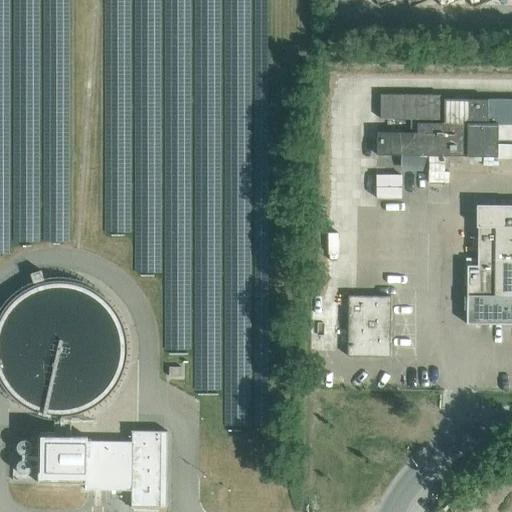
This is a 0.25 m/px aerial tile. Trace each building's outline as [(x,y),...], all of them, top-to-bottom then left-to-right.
[(381,94),(381,119),(410,119),(410,133),(377,133),(377,155),(401,155),(400,170),(429,171),(429,182),(449,181),(449,171),(445,171),(445,156),(498,157),(498,145),(511,144),(511,99),(498,100),(469,99),(444,99),(444,95),(381,94)] [(401,198),(401,174),(376,175),(376,198),(401,198)] [(511,206),(477,206),(477,226),(479,226),(478,266),(468,266),(467,323),(511,323),(511,206)] [(390,357),(391,296),(348,296),(347,356),(390,357)] [(107,491),(111,491),(115,491),(131,491),(131,505),(131,507),(161,507),(162,431),(132,431),(132,442),(87,441),(87,436),(39,436),(38,440),(14,440),(13,480),(38,481),(38,482),(86,485),(86,490),(88,490),(89,490),(105,491),(107,491)]
